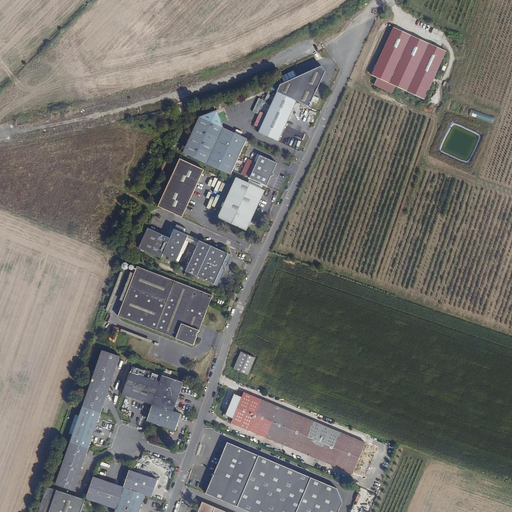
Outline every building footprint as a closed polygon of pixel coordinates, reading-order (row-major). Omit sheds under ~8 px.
[(437,48),(394,28),(373,75),(378,78),(396,86),(416,95),(437,48)] [(321,84),(327,72),(323,67),(302,76),(321,84)] [(315,97),(321,84),(302,76),(290,82),(284,95),(303,104),(311,107),(313,102),(319,104),(321,99),(315,97)] [(393,93),(396,86),(378,78),(375,85),(393,93)] [(284,144),(303,104),(284,95),(265,135),(284,144)] [(231,176),(248,140),(224,129),(218,111),(200,120),(184,155),(231,176)] [(275,176),(274,173),(278,164),(261,156),(250,179),(267,186),(272,177),(275,176)] [(182,218),(204,170),(179,159),(157,207),(182,218)] [(266,191),(238,178),(235,184),(263,197),(266,191)] [(253,221),(263,197),(235,184),(219,218),(248,231),(251,225),(253,224),(253,221)] [(187,242),(190,237),(183,234),(176,230),(172,239),(149,229),(140,250),(163,260),(165,256),(178,262),(187,242)] [(198,247),(201,242),(190,237),(187,242),(190,243),(198,247)] [(185,255),(190,243),(187,242),(178,262),(181,263),(184,255),(185,255)] [(216,286),(230,255),(201,242),(199,247),(193,260),(187,273),(191,275),(216,286)] [(220,287),(234,256),(230,255),(216,286),(220,287)] [(187,272),(192,260),(187,257),(181,270),(187,272)] [(198,345),(216,296),(138,268),(121,318),(198,345)] [(108,347),(131,356),(143,361),(148,349),(113,335),(108,347)] [(99,411),(118,355),(100,348),(80,405),(99,411)] [(246,374),(254,356),(240,351),(233,369),(246,374)] [(193,372),(196,366),(190,363),(187,369),(193,372)] [(151,402),(158,381),(126,370),(119,392),(150,403),(151,402)] [(172,408),(181,381),(160,374),(158,381),(151,402),(172,408)] [(367,444),(246,392),(243,398),(235,394),(225,414),(234,419),(232,423),(353,475),(367,444)] [(174,426),(179,411),(172,408),(151,402),(150,403),(146,417),(174,426)] [(87,447),(99,411),(80,405),(68,441),(87,447)] [(72,489),(87,447),(68,441),(54,483),(72,489)] [(340,488),(230,442),(209,493),(253,511),(340,511),(345,501),(340,488)] [(155,497),(161,479),(132,469),(126,486),(126,487),(147,495),(155,497)] [(118,509),(126,487),(126,486),(95,476),(88,499),(118,509)] [(141,511),(147,495),(126,487),(118,509),(117,511),(141,511)] [(78,511),(83,498),(56,489),(48,511),(78,511)] [(224,511),(203,502),(198,511),(224,511)]
